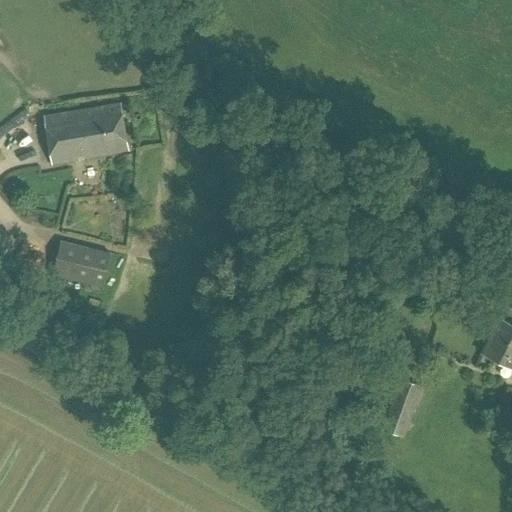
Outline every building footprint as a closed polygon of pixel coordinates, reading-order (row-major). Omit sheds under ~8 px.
[(53,164),(129,151),(121,103),(45,116),(53,164)] [(102,288),(110,254),(60,242),(52,276),(102,288)] [(511,368),(511,323),(502,319),(484,354),(511,368)] [(405,438),(424,387),(402,379),(383,430),(405,438)] [(511,412),(496,420),(505,438),(511,434),(511,412)]
